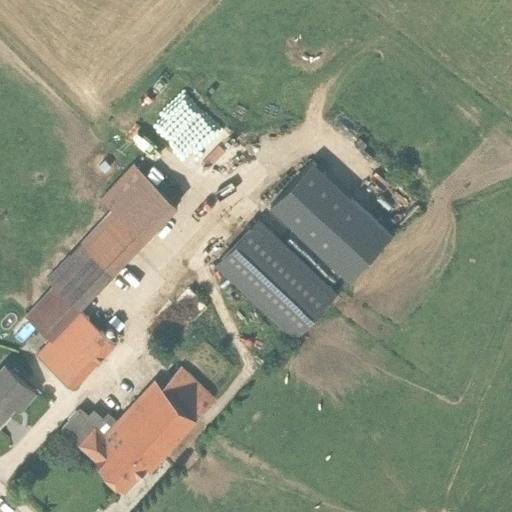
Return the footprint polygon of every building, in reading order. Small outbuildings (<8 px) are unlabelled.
[(53,340),(82,309),(179,204),(133,162),(101,198),(112,208),(47,278),(53,284),(26,315),(52,338),(53,340)] [(347,281),(388,237),(311,164),(270,207),(347,281)] [(295,336),(336,292),(259,219),(218,262),(295,336)] [(117,342),(82,309),(53,340),(52,338),(37,354),(74,388),(117,342)] [(0,420),(14,405),(20,411),(38,391),(7,362),(0,369),(0,420)] [(143,476),(156,461),(197,417),(196,416),(215,396),(183,366),(164,386),(157,379),(105,434),(79,409),(69,419),(62,427),(81,445),(96,458),(95,459),(125,486),(138,472),(143,476)]
